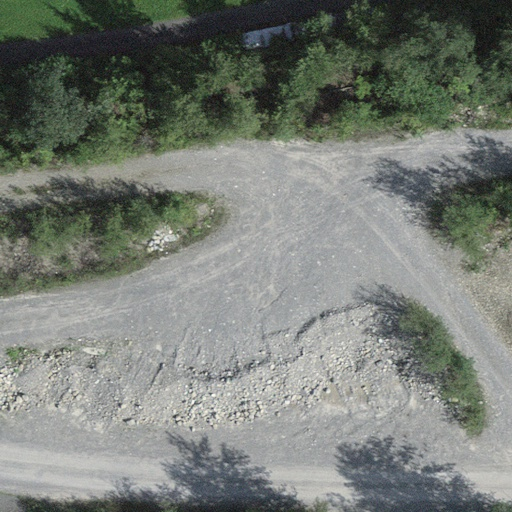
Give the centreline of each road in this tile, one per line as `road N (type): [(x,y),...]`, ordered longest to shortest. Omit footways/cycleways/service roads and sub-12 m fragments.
road 1 (track): [(0,450),(511,478)]
road 2 (track): [(384,0),(0,54)]
